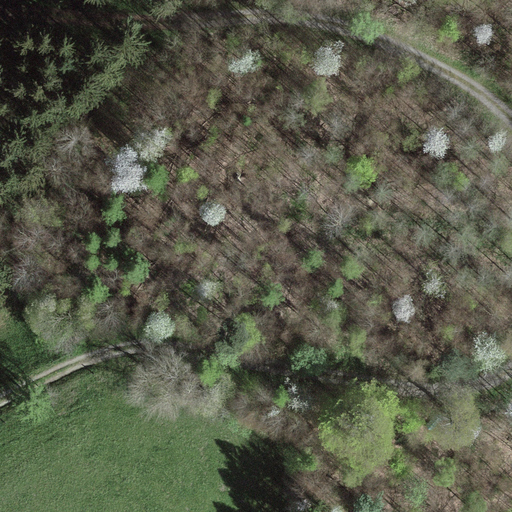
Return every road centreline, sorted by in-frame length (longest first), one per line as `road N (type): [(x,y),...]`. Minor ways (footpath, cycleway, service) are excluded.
road 1 (track): [(0,398),(71,362),(157,343),(395,389),(448,392),(511,373)]
road 2 (track): [(511,121),(458,76),(351,23),(159,21)]
road 3 (track): [(159,21),(0,211)]
road 4 (track): [(159,21),(0,10)]
